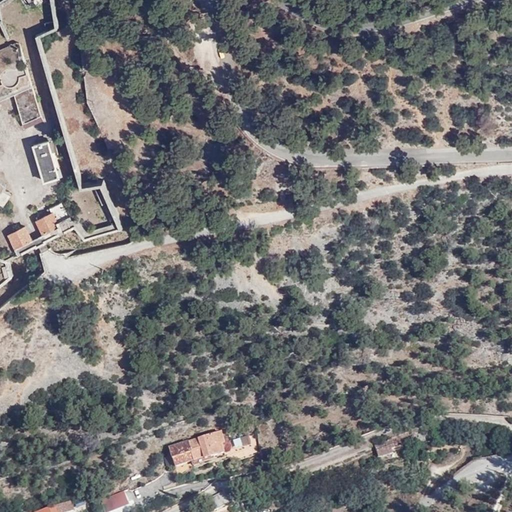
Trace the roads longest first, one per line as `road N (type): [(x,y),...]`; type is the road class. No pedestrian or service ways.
road 1 (unclassified): [(511,155),(308,165),(273,151),(244,120),(207,0)]
road 2 (unclassified): [(282,0),(346,28),(463,0)]
